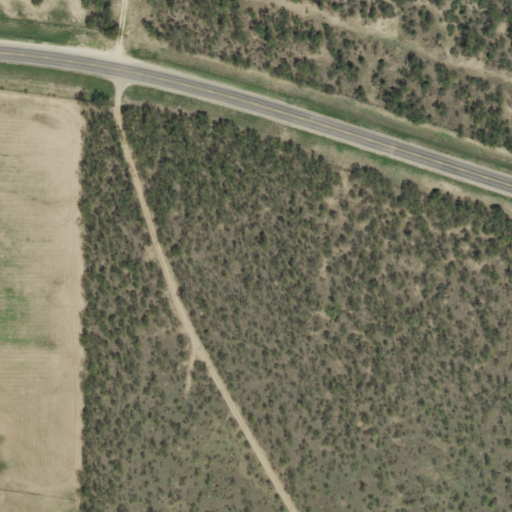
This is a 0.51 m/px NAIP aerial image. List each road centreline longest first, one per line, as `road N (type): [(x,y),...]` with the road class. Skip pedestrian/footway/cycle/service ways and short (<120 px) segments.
road 1 (residential): [(313,511),(208,345),(129,170),(111,66),(141,0)]
road 2 (primary): [(511,193),(111,66),(0,50)]
